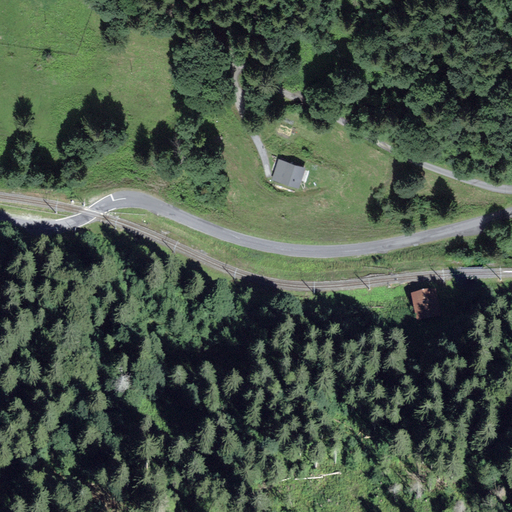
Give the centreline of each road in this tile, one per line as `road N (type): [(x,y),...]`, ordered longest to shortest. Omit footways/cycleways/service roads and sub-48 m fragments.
road 1 (unclassified): [(0,220),(60,225),(131,198),(236,238),(331,251),(511,211)]
road 2 (track): [(511,189),(434,168),(341,123),(254,72),(194,22),(132,0)]
